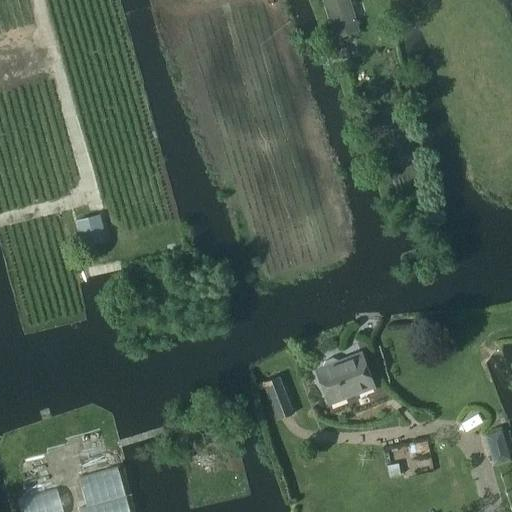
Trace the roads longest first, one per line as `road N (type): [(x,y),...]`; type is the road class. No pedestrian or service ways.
road 1 (track): [(96,212),(36,0)]
road 2 (track): [(0,217),(150,179)]
